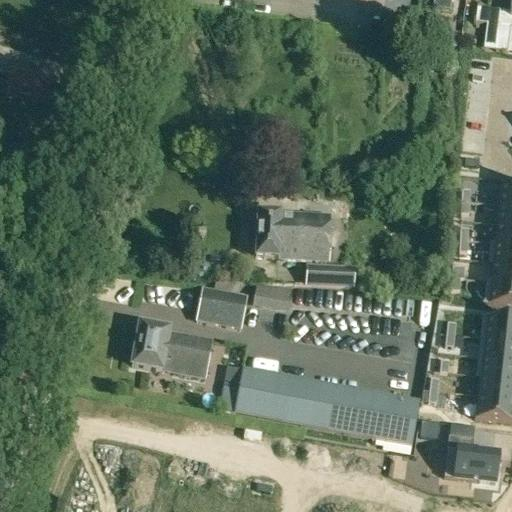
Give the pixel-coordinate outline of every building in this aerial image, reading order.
[(434,0),(433,11),(451,13),(452,0),(434,0)] [(487,27),(499,28),(501,12),(477,9),(475,25),(487,27)] [(511,29),(511,13),(501,12),(499,28),(496,53),(508,55),(511,30),(511,29)] [(458,35),(446,34),(444,47),(457,49),(458,35)] [(0,60),(0,75),(10,78),(5,96),(43,106),(51,77),(25,70),(23,64),(11,61),(11,63),(0,60)] [(511,210),(511,187),(500,186),(498,209),(511,210)] [(466,205),(474,206),(476,194),(468,194),(466,205)] [(465,217),(473,218),(474,206),(466,205),(465,217)] [(496,228),(511,229),(511,210),(498,209),(496,228)] [(256,214),(254,259),(327,263),(330,218),(256,214)] [(494,247),(511,248),(511,229),(496,228),(494,247)] [(465,244),(473,245),(474,233),(466,232),(465,244)] [(471,257),(473,245),(465,244),(464,256),(471,257)] [(492,266),(511,268),(511,248),(494,247),(492,266)] [(490,285),(511,287),(511,268),(492,266),(490,285)] [(209,273),(205,267),(198,267),(195,273),(198,279),(205,279),(209,273)] [(305,267),(304,289),(353,291),(354,270),(305,267)] [(456,281),(464,282),(466,270),(458,270),(456,281)] [(455,294),(463,295),(464,282),(456,281),(455,294)] [(487,308),(511,310),(511,287),(490,285),(487,308)] [(238,330),(244,298),(202,290),(196,322),(238,330)] [(291,294),(280,291),(276,311),(288,313),(291,294)] [(511,344),(511,321),(485,319),(482,342),(511,344)] [(446,338),(454,339),(455,326),(447,325),(446,338)] [(161,374),(161,371),(205,380),(212,343),(168,335),(168,333),(139,327),(132,368),(161,374)] [(444,350),(452,351),(454,339),(446,338),(444,350)] [(480,361),(511,364),(511,344),(482,342),(480,361)] [(478,380),(511,383),(511,364),(480,361),(478,380)] [(447,377),(449,364),(440,363),(439,376),(447,377)] [(417,407),(241,374),(237,394),(222,391),(217,414),(409,450),(417,407)] [(476,399),(511,402),(511,383),(478,380),(476,399)] [(427,394),(436,394),(437,382),(429,381),(427,394)] [(426,406),(435,407),(436,394),(427,394),(426,406)] [(473,421),(511,425),(511,402),(476,399),(473,421)] [(451,482),(496,487),(499,456),(472,453),(473,442),(448,439),(446,452),(455,453),(451,482)]
